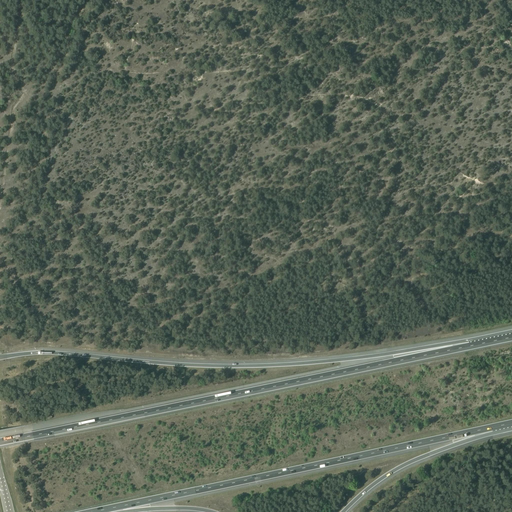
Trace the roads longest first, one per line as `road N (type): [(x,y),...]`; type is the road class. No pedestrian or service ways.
road 1 (motorway): [(473,345),(0,442)]
road 2 (motorway): [(473,345),(259,365),(59,353),(0,358)]
road 3 (motorway): [(105,509),(498,426)]
road 4 (motorway): [(343,511),(410,461),(498,426)]
